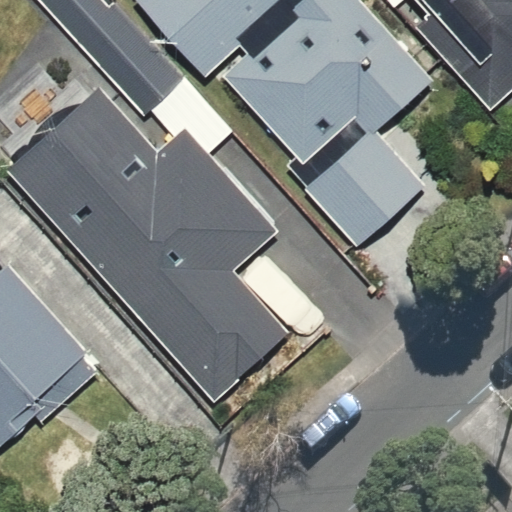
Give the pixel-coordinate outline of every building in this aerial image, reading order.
[(201,64),(271,0),(38,0),(94,61),(158,132),(179,114),(208,146),(245,113),(201,64)] [(438,63),(381,0),(271,0),(201,64),(245,113),(353,232),(418,173),(373,122),(438,63)] [(511,0),(381,0),(438,63),(483,113),(511,86),(511,0)] [(158,132),(94,61),(0,146),(0,147),(206,377),(279,311),(233,260),(276,221),(208,146),(179,114),(158,132)] [(0,448),(90,347),(11,264),(0,274),(0,448)]
